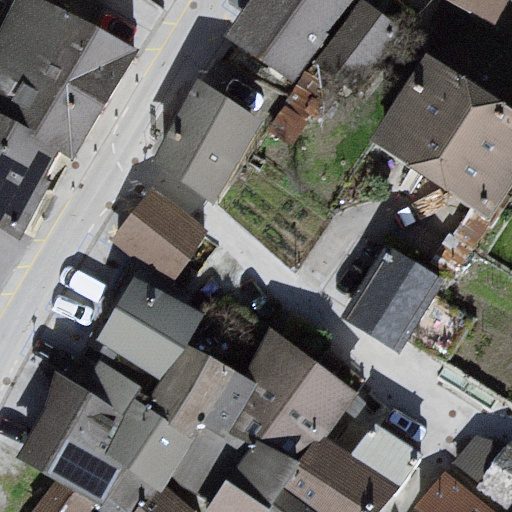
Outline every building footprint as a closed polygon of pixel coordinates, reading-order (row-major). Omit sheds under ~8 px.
[(285,103),(360,0),(266,0),(229,54),(285,103)] [(511,0),(426,0),(493,38),(511,0)] [(140,67),(17,3),(0,38),(0,242),(16,251),(140,67)] [(511,192),(511,130),(419,72),(367,158),(490,227),(511,192)] [(259,134),(192,96),(151,174),(210,215),(259,134)] [(144,203),(109,250),(171,299),(203,245),(144,203)] [(442,291),(380,259),(343,327),(400,367),(442,291)] [(132,289),(98,349),(152,393),(176,362),(205,324),(132,289)] [(356,409),(268,343),(245,389),(255,393),(230,441),(256,454),(295,475),(321,446),(356,409)] [(245,389),(176,362),(141,415),(196,440),(224,453),(230,441),(255,393),(245,389)] [(51,388),(18,464),(85,511),(102,511),(129,492),(101,470),(135,414),(142,402),(94,377),(81,404),(51,388)] [(141,415),(135,414),(101,470),(129,492),(161,507),(196,440),(141,415)] [(224,453),(196,440),(161,507),(167,511),(211,511),(256,454),(230,441),(224,453)] [(380,511),(393,497),(321,446),(295,475),(274,511),(380,511)] [(274,511),(295,475),(256,454),(211,511),(274,511)] [(469,511),(441,482),(419,511),(469,511)] [(167,511),(161,507),(129,492),(102,511),(167,511)]
